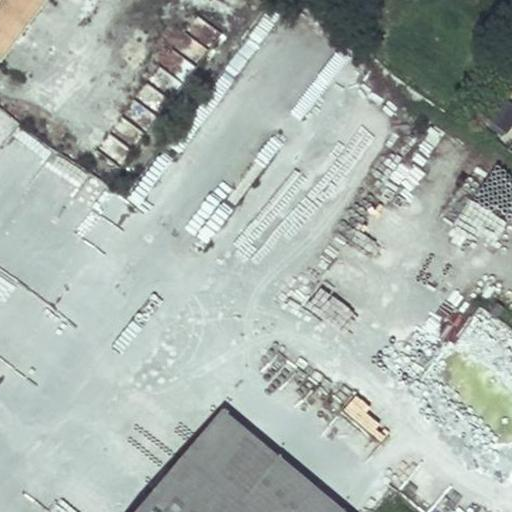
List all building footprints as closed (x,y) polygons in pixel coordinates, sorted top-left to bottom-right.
[(5,0),(0,7),(0,56),(3,59),(45,0),(5,0)] [(488,124),(507,136),(511,127),(511,101),(505,97),(488,124)] [(511,175),(507,172),(490,194),(511,209),(511,175)] [(221,411),(182,457),(238,503),(277,458),(221,411)] [(182,457),(136,511),(342,511),(277,458),(238,503),(182,457)]
